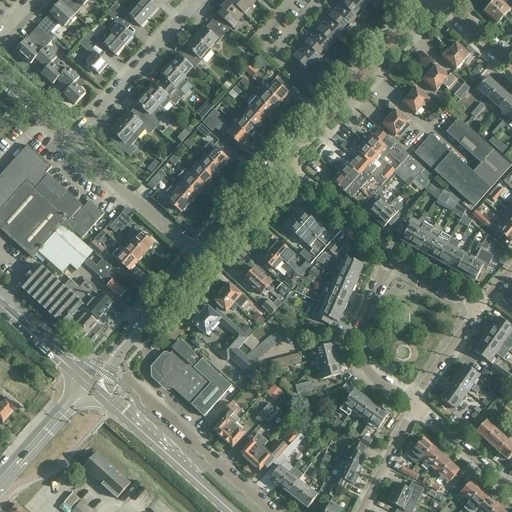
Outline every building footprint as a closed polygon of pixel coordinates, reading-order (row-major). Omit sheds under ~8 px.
[(61,2),(60,3),(75,16),(75,15),(79,11),(77,9),(82,4),(84,6),(89,0),(64,0),(62,3),(61,2)] [(149,0),(144,0),(138,7),(151,19),(160,10),(149,0)] [(248,17),(229,0),(228,0),(216,13),(236,31),(241,26),(238,23),(245,15),(248,18),(248,17)] [(260,4),(255,0),(229,0),(248,17),(253,12),(250,10),(257,2),(260,4)] [(338,0),(337,1),(357,19),(369,6),(364,1),(363,0),(338,0)] [(499,0),(496,0),(491,6),(503,18),(508,12),(510,10),(499,0)] [(330,10),(326,15),(345,32),(357,19),(337,1),(337,2),(340,4),(333,13),(330,10)] [(60,3),(38,27),(53,41),(53,40),(70,55),(73,52),(51,33),(60,23),(65,27),(75,16),(60,3)] [(118,23),(127,14),(116,4),(107,14),(118,23)] [(503,18),(491,6),(484,14),(496,25),(503,18)] [(151,19),(138,7),(129,17),(142,29),(151,19)] [(318,23),(313,28),(333,46),(345,32),(326,15),(325,15),(328,18),(321,26),(318,23)] [(204,27),(196,37),(210,49),(218,41),(220,42),(231,29),(219,19),(208,31),(204,27)] [(121,26),(113,35),(125,47),(134,37),(121,26)] [(53,41),(38,27),(16,52),(31,65),(36,59),(46,48),(53,41)] [(306,36),(301,41),(321,59),(333,46),(313,28),(313,29),(316,31),(309,39),(306,36)] [(108,65),(92,51),(101,42),(90,32),(79,45),(89,53),(83,61),(99,75),(108,65)] [(125,47),(113,35),(104,45),(116,57),(125,47)] [(210,49),(196,37),(187,46),(191,50),(187,55),(199,65),(204,61),(202,59),(210,49)] [(309,73),(321,59),(301,41),(301,42),(304,45),(297,53),(294,50),(289,55),(309,73)] [(457,43),(450,51),(463,63),(470,55),(457,43)] [(57,58),(46,48),(36,59),(47,69),(42,75),(57,58)] [(463,63),(450,51),(443,59),(456,70),(463,63)] [(179,56),(170,65),(185,78),(192,69),(194,71),(199,65),(187,55),(183,59),(179,56)] [(57,58),(42,75),(54,85),(59,79),(69,68),(68,68),(63,74),(56,67),(61,62),(57,58)] [(472,73),(479,79),(478,80),(478,81),(481,78),(487,71),(480,64),(472,73)] [(189,81),(185,78),(170,65),(162,75),(166,78),(162,83),(181,100),(185,95),(180,91),(189,81)] [(437,66),(430,74),(443,85),(449,91),(458,80),(451,74),(449,77),(437,66)] [(80,78),(69,68),(59,79),(69,89),(64,95),(65,95),(80,78)] [(251,70),(247,74),(253,79),(257,75),(251,70)] [(461,81),(470,89),(470,90),(478,81),(478,80),(469,72),(461,81)] [(443,85),(430,74),(423,81),(436,93),(443,85)] [(488,77),(485,81),(481,78),(478,81),(470,90),(475,94),(475,93),(485,102),(499,87),(488,77)] [(80,78),(65,95),(76,105),(86,94),(79,87),(83,82),(80,79),(80,78)] [(249,84),(244,78),(240,82),(246,88),(249,84)] [(276,83),(272,87),(264,80),(260,85),(263,87),(281,103),(289,94),(276,83)] [(181,100),(162,83),(157,87),(153,84),(145,94),(159,106),(163,110),(170,102),(175,106),(181,100)] [(242,92),(236,87),(232,91),(238,96),(242,92)] [(273,112),(281,103),(263,87),(255,96),(260,100),(273,112)] [(499,87),(485,102),(486,103),(489,99),(499,108),(510,96),(499,87)] [(417,88),(410,95),(423,107),(430,99),(417,88)] [(238,96),(232,91),(229,95),(235,100),(238,96)] [(159,106),(145,94),(137,103),(141,107),(136,111),(156,129),(161,123),(151,115),(159,106)] [(423,107),(410,95),(403,103),(416,115),(423,107)] [(511,98),(510,96),(499,108),(510,118),(511,115),(511,98)] [(248,105),(249,106),(252,109),(265,120),(273,112),(260,100),(259,100),(256,97),(248,105)] [(221,103),(221,104),(227,109),(230,105),(224,99),(221,103)] [(475,119),(485,107),(481,104),(471,115),(475,119)] [(252,109),(249,106),(247,108),(250,111),(244,117),(257,129),(265,120),(252,109)] [(211,114),(212,115),(203,124),(213,132),(216,129),(221,123),(216,119),(220,115),(221,114),(216,109),(215,111),(211,114)] [(436,119),(439,116),(432,109),(428,113),(436,119)] [(397,110),(390,118),(405,132),(410,127),(407,124),(409,122),(397,110)] [(156,129),(136,111),(132,116),(128,112),(120,122),(138,139),(145,131),(150,135),(156,129)] [(511,115),(510,118),(504,124),(502,122),(486,141),(488,143),(494,136),(496,138),(506,126),(509,123),(510,125),(511,122),(511,115)] [(244,117),(237,126),(250,137),(257,129),(244,117)] [(405,132),(390,118),(383,125),(395,137),(401,131),(404,134),(405,132)] [(511,167),(459,120),(447,133),(481,165),(474,173),(491,189),(511,167)] [(138,139),(120,122),(111,131),(115,135),(111,140),(130,158),(137,151),(132,146),(138,139)] [(231,132),(221,123),(216,129),(225,137),(226,138),(229,135),(231,132)] [(201,125),(197,130),(207,139),(211,134),(201,125)] [(237,126),(231,132),(229,135),(242,146),(250,137),(237,126)] [(397,145),(379,129),(373,136),(388,150),(380,158),(390,167),(382,175),(380,173),(382,171),(379,169),(377,171),(375,169),(370,174),(383,186),(409,156),(397,145)] [(431,135),(415,153),(428,166),(467,200),(463,205),(471,212),(491,189),(474,173),(431,135)] [(188,140),(194,146),(197,142),(191,136),(188,140)] [(388,150),(373,136),(365,145),(380,158),(388,150)] [(491,145),(496,140),(493,137),(488,143),(491,145)] [(188,140),(184,144),(190,150),(194,146),(188,140)] [(380,158),(365,145),(358,153),(373,166),(380,158)] [(52,168),(28,147),(0,177),(0,230),(31,258),(63,222),(82,239),(104,215),(90,203),(85,209),(47,174),(52,168)] [(216,149),(208,158),(221,170),(229,161),(216,149)] [(182,159),(176,154),(172,158),(178,163),(182,159)] [(409,156),(383,186),(385,188),(396,176),(409,187),(415,181),(426,191),(435,180),(425,170),(409,156)] [(178,163),(172,158),(169,161),(175,167),(178,163)] [(221,170),(208,158),(203,164),(199,161),(196,164),(213,179),(221,170)] [(383,186),(370,174),(365,170),(354,161),(349,167),(347,165),(340,173),(355,186),(370,200),(383,186)] [(205,187),(213,179),(196,164),(189,172),(192,176),(205,187)] [(157,175),(163,180),(167,176),(161,171),(157,175)] [(355,186),(340,173),(332,181),(347,195),(355,186)] [(157,175),(148,186),(153,191),(163,180),(157,175)] [(192,176),(185,184),(198,196),(205,187),(192,176)] [(185,184),(177,192),(174,190),(190,204),(198,196),(185,184)] [(383,186),(370,200),(365,205),(371,210),(368,214),(376,221),(388,207),(385,204),(386,202),(383,199),(385,196),(381,192),(385,188),(383,186)] [(500,188),(495,193),(499,197),(504,191),(500,188)] [(190,204),(174,190),(170,194),(173,197),(169,202),(182,213),(190,204)] [(495,193),(491,198),(495,202),(499,197),(495,193)] [(388,207),(376,221),(384,228),(388,224),(391,227),(398,219),(395,216),(398,213),(394,209),(392,211),(388,207)] [(431,208),(428,214),(429,215),(425,220),(429,222),(436,210),(431,208)] [(487,221),(480,215),(476,212),(472,216),(476,219),(483,225),(489,230),(492,226),(487,221)] [(304,213),(297,221),(327,248),(334,240),(319,226),(304,213)] [(470,226),(473,219),(464,215),(461,222),(470,226)] [(411,247),(421,229),(423,224),(414,219),(401,242),(411,247)] [(119,229),(122,225),(116,220),(113,224),(119,229)] [(511,240),(511,224),(509,222),(506,220),(503,223),(505,225),(499,232),(503,236),(511,242),(511,240)] [(327,248),(297,221),(290,229),(312,250),(309,254),(306,251),(301,256),(310,264),(311,265),(327,248)] [(119,229),(113,224),(110,228),(115,233),(119,229)] [(63,274),(70,266),(77,272),(86,262),(85,261),(93,252),(63,225),(38,253),(63,274)] [(421,229),(411,247),(420,252),(429,236),(425,233),(426,231),(421,229)] [(135,230),(128,238),(145,253),(153,245),(147,239),(148,237),(142,232),(141,233),(137,230),(135,230)] [(429,236),(420,252),(429,257),(440,236),(431,231),(429,236)] [(440,236),(429,257),(438,261),(447,246),(443,243),(444,241),(439,239),(441,236),(440,236)] [(132,242),(125,250),(138,262),(145,253),(128,238),(132,242)] [(101,254),(105,249),(95,240),(91,245),(101,254)] [(327,249),(333,254),(341,245),(335,240),(327,249)] [(295,256),(279,241),(271,250),(284,262),(291,268),(294,264),(290,261),(295,256)] [(486,254),(489,247),(483,244),(480,250),(486,254)] [(138,262),(125,250),(121,246),(112,255),(130,271),(138,262)] [(447,246),(438,261),(448,266),(457,249),(452,246),(451,248),(447,246)] [(457,249),(448,266),(457,271),(465,255),(461,253),(462,251),(457,249)] [(284,262),(271,250),(263,259),(276,271),(280,267),(290,275),(283,283),(292,291),(303,279),(302,278),(298,275),(291,268),(284,262)] [(333,259),(324,255),(322,259),(331,263),(333,259)] [(465,255),(457,271),(466,276),(475,258),(471,256),(470,258),(465,255)] [(321,258),(317,264),(321,267),(325,262),(321,258)] [(345,262),(343,261),(337,259),(335,265),(359,275),(363,265),(346,258),(345,262)] [(475,258),(466,276),(475,281),(484,265),(479,263),(480,261),(475,258)] [(112,269),(103,260),(94,271),(103,280),(102,281),(109,286),(107,288),(120,299),(126,292),(114,281),(115,279),(109,273),(112,269)] [(354,284),(359,275),(335,265),(330,274),(338,277),(354,284)] [(98,324),(97,323),(61,291),(37,268),(20,286),(59,321),(59,326),(61,327),(65,327),(87,347),(95,338),(89,333),(98,324)] [(320,272),(312,268),(309,275),(317,279),(320,272)] [(255,269),(250,275),(270,293),(274,288),(270,285),(272,283),(255,269)] [(304,269),(298,275),(302,278),(307,271),(304,269)] [(270,293),(250,275),(245,281),(261,295),(262,294),(266,297),(270,293)] [(354,284),(338,277),(336,281),(334,281),(332,286),(350,294),(354,284)] [(70,280),(61,291),(97,323),(113,305),(86,281),(80,288),(70,280)] [(225,288),(221,292),(238,307),(243,302),(239,299),(242,294),(229,283),(229,284),(226,285),(225,286),(225,288)] [(291,292),(283,285),(282,284),(277,291),(279,292),(275,296),(282,302),(286,298),(291,292)] [(302,295),(305,288),(299,285),(296,292),(302,295)] [(350,294),(332,286),(330,291),(332,292),(330,296),(346,303),(350,294)] [(238,307),(221,292),(218,296),(216,296),(215,298),(214,300),(213,301),(226,312),(230,308),(234,311),(238,307)] [(342,313),(346,303),(330,296),(322,293),(318,302),(324,305),(342,313)] [(282,304),(279,301),(277,300),(274,304),(269,300),(262,308),(271,316),(282,304)] [(323,305),(318,303),(312,317),(330,325),(332,320),(338,322),(342,313),(324,305),(323,305)] [(217,309),(214,312),(209,307),(200,316),(213,328),(218,322),(233,335),(217,353),(228,362),(230,359),(253,380),(261,370),(254,363),(252,361),(239,350),(249,338),(217,309)] [(266,321),(258,314),(253,319),(261,326),(266,321)] [(213,328),(200,316),(192,325),(205,337),(213,328)] [(511,326),(499,318),(493,327),(508,337),(511,333),(511,334),(511,326)] [(508,337),(493,327),(487,335),(505,348),(508,344),(506,343),(507,342),(505,341),(508,337)] [(276,332),(273,335),(279,343),(283,340),(276,332)] [(273,335),(269,338),(275,346),(279,343),(273,335)] [(505,348),(487,335),(481,343),(495,354),(503,359),(509,351),(505,348)] [(251,336),(244,344),(248,348),(255,340),(251,336)] [(269,338),(265,341),(272,349),(275,346),(269,338)] [(255,340),(248,348),(252,351),(259,343),(255,340)] [(265,341),(262,344),(268,351),(272,349),(265,341)] [(170,356),(168,354),(166,355),(154,368),(154,377),(168,389),(170,389),(172,388),(204,417),(232,386),(182,342),(181,343),(179,342),(177,347),(174,350),(174,351),(170,356)] [(495,354),(481,343),(475,352),(492,364),(495,360),(493,358),(495,354)] [(262,344),(258,347),(265,354),(268,351),(262,344)] [(313,350),(314,356),(317,355),(318,359),(336,355),(333,344),(313,350)] [(258,347),(255,350),(261,357),(265,354),(258,347)] [(261,357),(255,350),(247,356),(252,361),(254,363),(261,357)] [(302,364),(299,354),(270,362),(273,371),(302,364)] [(318,359),(316,360),(318,365),(320,365),(321,369),(338,365),(336,355),(318,359)] [(489,372),(505,383),(510,376),(494,364),(489,372)] [(338,365),(321,369),(322,374),(319,375),(321,380),(341,375),(338,365)] [(465,365),(459,374),(475,386),(478,381),(476,380),(480,376),(465,365)] [(475,386),(459,374),(453,382),(467,393),(470,389),(477,394),(481,390),(475,386)] [(298,395),(314,390),(312,382),(295,386),(298,395)] [(467,393),(453,382),(447,391),(463,403),(466,398),(464,397),(467,393)] [(341,389),(350,396),(340,410),(349,417),(363,397),(346,384),(341,389)] [(276,400),(284,391),(280,387),(271,396),(276,400)] [(465,410),(468,406),(463,403),(447,391),(441,400),(451,407),(451,409),(453,411),(455,410),(458,406),(465,410)] [(363,397),(349,417),(352,413),(356,416),(357,414),(361,417),(372,403),(363,397)] [(1,402),(0,401),(0,406),(10,416),(17,409),(6,398),(1,402)] [(275,409),(274,409),(279,404),(274,400),(260,416),(265,420),(271,426),(281,414),(275,409)] [(236,425),(230,419),(239,409),(232,403),(222,413),(226,416),(214,430),(217,433),(217,434),(218,436),(220,438),(222,438),(223,439),(236,425)] [(372,403),(361,417),(365,420),(364,422),(368,425),(380,409),(372,403)] [(10,416),(0,406),(0,420),(3,424),(10,416)] [(507,407),(503,411),(508,415),(511,411),(507,407)] [(380,409),(368,425),(361,436),(357,433),(353,438),(369,446),(373,441),(365,436),(369,431),(370,432),(374,427),(378,430),(378,429),(380,431),(384,426),(382,425),(389,415),(380,409)] [(340,429),(343,424),(337,420),(333,424),(340,429)] [(476,432),(487,441),(496,431),(485,421),(483,424),(476,432)] [(236,425),(223,439),(224,440),(224,441),(227,444),(229,444),(230,444),(233,447),(246,433),(236,425)] [(496,431),(487,441),(497,451),(507,440),(496,431)] [(274,464),(278,468),(270,479),(280,486),(289,474),(293,469),(285,461),(305,439),(301,435),(274,464)] [(413,450),(414,451),(412,453),(415,456),(417,454),(422,459),(433,447),(424,439),(413,450)] [(249,462),(250,463),(263,449),(253,440),(240,454),(244,457),(244,458),(244,460),(247,462),(249,462)] [(263,449),(250,463),(251,464),(251,465),(253,468),(255,468),(256,468),(260,471),(264,467),(267,470),(288,447),(281,440),(269,454),(263,449)] [(366,447),(352,440),(349,447),(346,446),(341,456),(346,458),(362,466),(367,457),(362,454),(366,447)] [(511,445),(507,440),(497,451),(507,460),(511,455),(511,445)] [(442,455),(433,447),(422,459),(431,467),(442,455)] [(97,453),(83,468),(117,499),(131,483),(97,453)] [(442,455),(431,467),(440,475),(450,463),(442,455)] [(362,466),(346,458),(344,463),(342,462),(340,467),(358,475),(362,466)] [(459,471),(450,463),(440,475),(449,483),(459,471)] [(358,475),(340,467),(337,472),(339,473),(333,484),(344,490),(348,483),(353,485),(358,475)] [(403,467),(400,473),(408,477),(411,471),(403,467)] [(411,471),(408,477),(416,481),(419,475),(411,471)] [(280,486),(289,494),(299,481),(289,474),(280,486)] [(425,478),(422,484),(427,487),(426,489),(429,491),(433,482),(425,478)] [(289,494),(299,501),(308,489),(299,481),(289,494)] [(325,481),(319,492),(325,495),(325,494),(331,484),(325,481)] [(433,482),(429,491),(430,491),(431,489),(438,492),(441,486),(433,482)] [(471,482),(466,488),(460,482),(453,491),(463,499),(464,497),(469,502),(480,490),(471,482)] [(397,483),(392,493),(411,502),(413,497),(411,496),(413,491),(397,483)] [(331,484),(325,494),(333,498),(339,488),(331,484)] [(318,496),(308,489),(299,501),(308,509),(318,496)] [(480,490),(469,502),(478,510),(489,498),(480,490)] [(447,499),(430,491),(428,495),(445,504),(447,499)] [(94,511),(73,493),(64,503),(73,511),(72,511),(94,511)] [(411,502),(392,493),(388,503),(404,510),(406,506),(408,507),(411,502)] [(489,498),(478,510),(480,511),(492,511),(498,506),(489,498)] [(340,511),(342,509),(330,503),(325,511),(340,511)]
